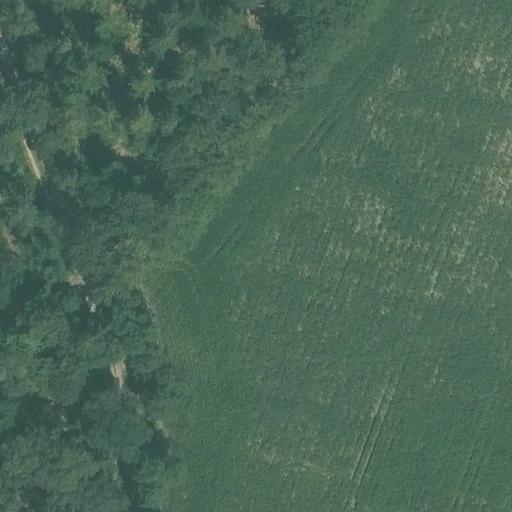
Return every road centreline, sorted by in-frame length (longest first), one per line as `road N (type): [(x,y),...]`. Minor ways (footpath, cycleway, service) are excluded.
road 1 (track): [(86,278),(324,0)]
road 2 (track): [(111,511),(119,392),(86,278)]
road 3 (track): [(0,57),(86,278)]
